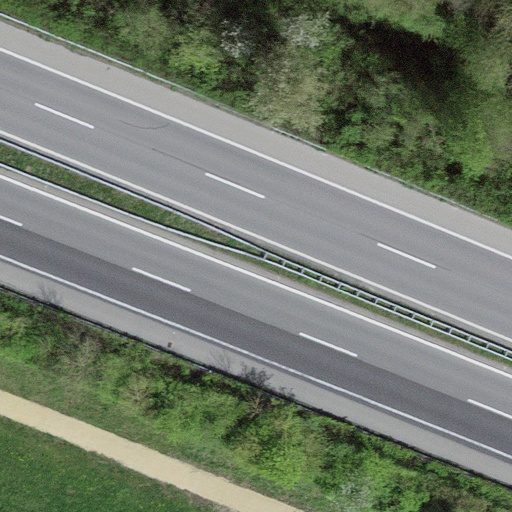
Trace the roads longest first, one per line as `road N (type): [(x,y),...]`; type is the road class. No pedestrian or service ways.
road 1 (motorway): [(511,305),(0,95)]
road 2 (motorway): [(0,221),(511,423)]
road 3 (track): [(0,404),(266,511)]
